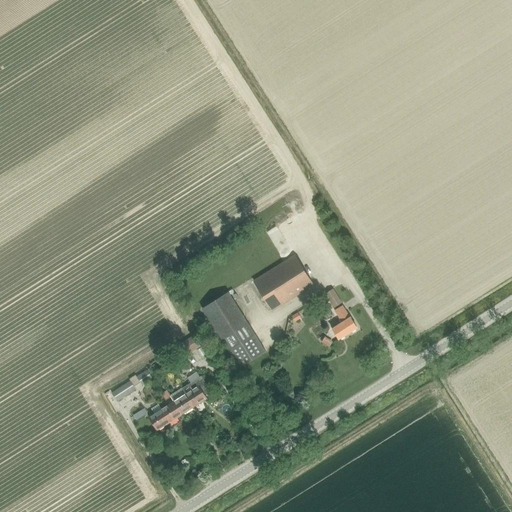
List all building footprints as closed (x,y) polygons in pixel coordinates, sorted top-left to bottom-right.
[(283,243),(293,237),(282,222),(273,228),(283,243)] [(253,281),(272,311),(312,285),(294,256),(253,281)] [(341,303),(333,289),(324,294),(333,308),(341,303)] [(254,334),(227,292),(201,308),(239,368),(265,352),(254,334)] [(350,318),(342,306),(335,310),(340,317),(340,319),(342,323),(332,329),(338,340),(357,328),(350,318)] [(194,335),(178,346),(184,356),(200,346),(194,335)] [(201,368),(192,373),(195,378),(204,373),(201,368)] [(142,385),(152,379),(146,370),(136,377),(142,385)] [(189,383),(182,388),(193,407),(205,399),(206,399),(203,394),(209,390),(201,376),(189,383)] [(117,402),(135,390),(128,378),(109,390),(117,402)] [(193,407),(182,388),(169,396),(173,402),(181,414),(193,407)] [(169,422),(181,414),(173,402),(161,410),(169,422)] [(156,430),(169,422),(161,410),(148,417),(156,430)]
